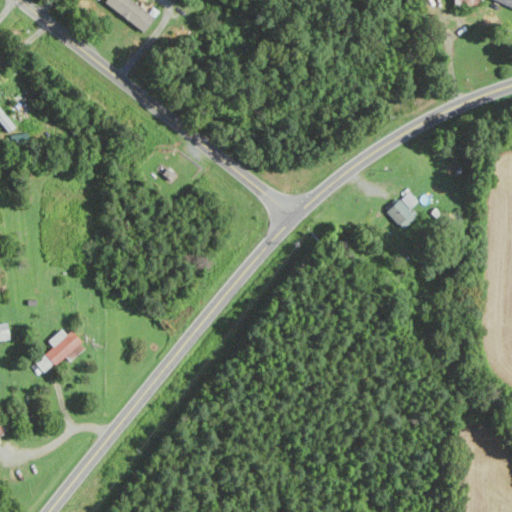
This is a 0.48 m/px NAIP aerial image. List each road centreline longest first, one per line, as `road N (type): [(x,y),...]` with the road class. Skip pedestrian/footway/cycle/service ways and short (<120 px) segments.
road 1 (secondary): [(49,511),(291,218),(425,122),(511,84)]
road 2 (residential): [(291,218),(16,0)]
